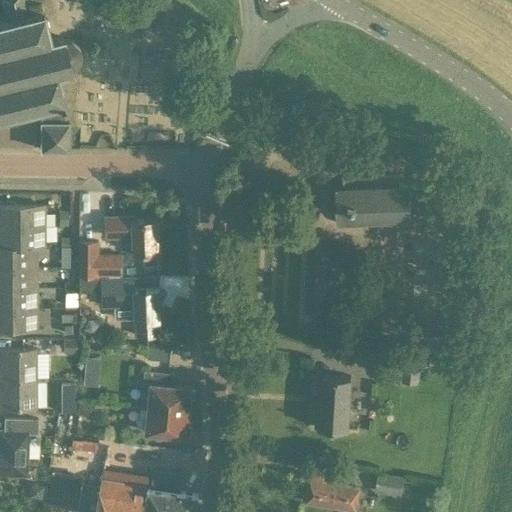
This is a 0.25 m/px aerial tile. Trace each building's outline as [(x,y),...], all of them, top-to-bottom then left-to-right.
[(1,0),(6,20),(26,15),(22,0),(1,0)] [(78,58),(78,54),(78,50),(76,47),(75,44),(72,42),(69,40),(66,39),(63,39),(62,39),(61,37),(48,40),(41,12),(26,15),(6,20),(0,21),(0,115),(36,107),(39,120),(38,120),(38,149),(66,149),(66,120),(64,120),(59,101),(62,101),(55,73),(69,70),(68,67),(70,67),(72,66),(75,64),(76,61),(78,58)] [(410,215),(421,214),(421,185),(409,185),(409,183),(398,183),(398,175),(347,176),(347,171),(349,171),(348,151),(319,152),(319,171),(337,171),(337,181),(335,181),(336,223),(340,223),(340,218),(410,217),(410,215)] [(0,225),(44,225),(44,205),(0,204),(0,225)] [(134,252),(157,251),(156,219),(134,220),(134,215),(105,216),(106,236),(134,235),(134,252)] [(0,246),(35,246),(44,246),(44,225),(0,225),(0,246)] [(80,236),(80,271),(121,271),(121,251),(99,251),(99,236),(80,236)] [(59,265),(70,265),(70,245),(60,245),(59,265)] [(0,266),(36,267),(35,246),(0,246),(0,266)] [(0,287),(36,287),(36,267),(0,266),(0,287)] [(160,319),(160,318),(164,318),(163,305),(159,306),(158,288),(134,289),(133,276),(103,275),(103,304),(134,303),(135,320),(136,320),(137,335),(159,335),(158,319),(160,319)] [(0,307),(36,307),(36,287),(0,287),(0,307)] [(36,307),(0,307),(0,327),(36,328),(36,307)] [(39,328),(71,328),(72,309),(39,308),(39,328)] [(421,334),(421,350),(449,351),(449,335),(421,334)] [(78,340),(50,339),(50,350),(78,352),(78,340)] [(167,358),(168,345),(147,344),(147,357),(167,358)] [(0,373),(35,375),(34,349),(0,348),(0,373)] [(99,383),(99,354),(85,354),(84,383),(99,383)] [(371,355),(370,371),(401,373),(402,358),(371,355)] [(403,381),(417,383),(420,361),(406,359),(403,381)] [(141,406),(148,407),(189,411),(192,386),(168,383),(169,372),(144,370),(141,406)] [(41,375),(35,375),(0,373),(0,408),(41,408),(41,375)] [(347,428),(351,376),(322,374),(320,408),(315,408),(314,425),(347,428)] [(95,402),(80,400),(78,412),(93,414),(95,402)] [(187,435),(189,411),(148,407),(145,432),(187,435)] [(0,473),(23,474),(24,433),(34,433),(35,418),(2,417),(2,418),(6,419),(6,431),(0,435),(0,473)] [(97,510),(108,511),(194,511),(197,493),(180,490),(183,472),(153,467),(150,485),(102,478),(97,510)] [(402,493),(405,475),(380,470),(377,488),(402,493)] [(355,510),(359,488),(322,481),(323,476),(310,474),(305,501),(355,510)]
